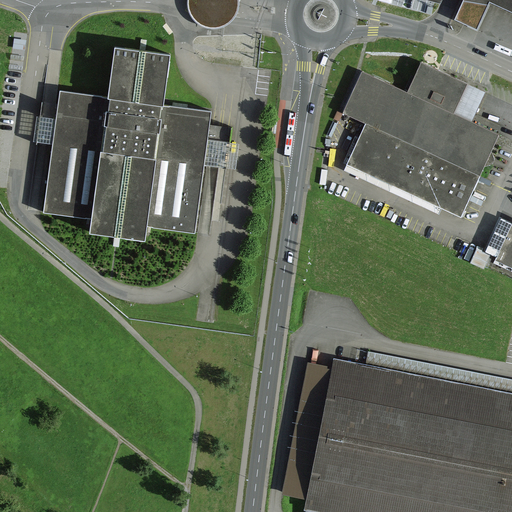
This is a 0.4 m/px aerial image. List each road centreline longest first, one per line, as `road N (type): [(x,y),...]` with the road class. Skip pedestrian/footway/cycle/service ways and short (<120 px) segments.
road 1 (primary): [(253,511),(306,114)]
road 2 (track): [(188,487),(0,336)]
